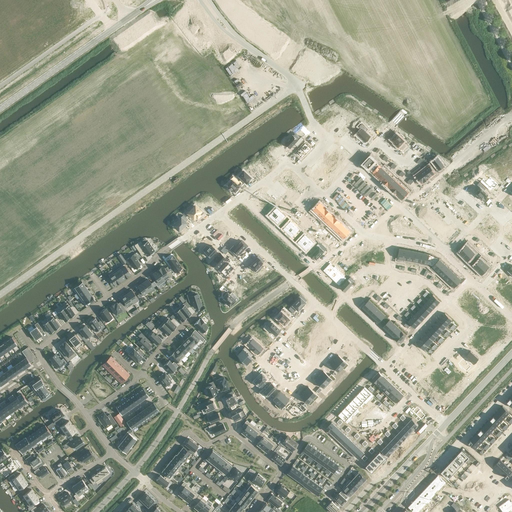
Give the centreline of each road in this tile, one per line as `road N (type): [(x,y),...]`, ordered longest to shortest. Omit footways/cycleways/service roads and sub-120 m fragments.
road 1 (tertiary): [(282,72),(338,34),(405,44),(467,0)]
road 2 (residential): [(349,334),(292,392),(281,382),(260,361),(316,303)]
road 3 (tertiary): [(380,511),(511,375)]
road 4 (tertiary): [(0,108),(128,17)]
road 5 (residential): [(445,251),(361,233),(324,195)]
road 6 (residential): [(128,17),(182,95),(216,105)]
road 7 (residential): [(445,251),(354,164)]
